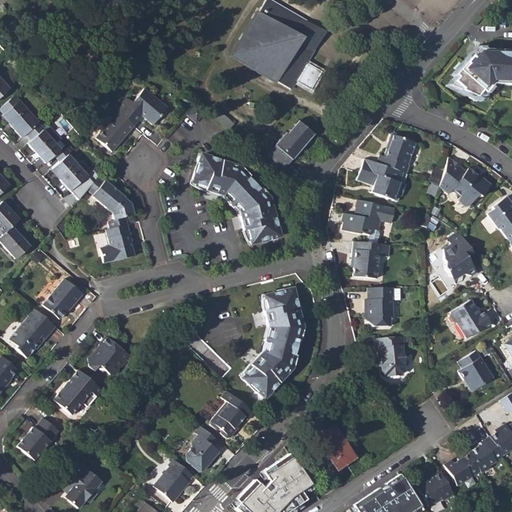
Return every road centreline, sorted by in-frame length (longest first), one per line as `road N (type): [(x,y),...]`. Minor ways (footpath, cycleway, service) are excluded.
road 1 (residential): [(208,504),(319,383),(331,348),(319,257)]
road 2 (residential): [(319,257),(306,195),(379,98)]
road 3 (residential): [(0,424),(92,317),(107,311)]
road 4 (residential): [(511,173),(471,142),(379,98)]
road 5 (residential): [(436,433),(319,511)]
road 6 (residential): [(379,98),(469,0)]
road 7 (residential): [(197,288),(319,257)]
